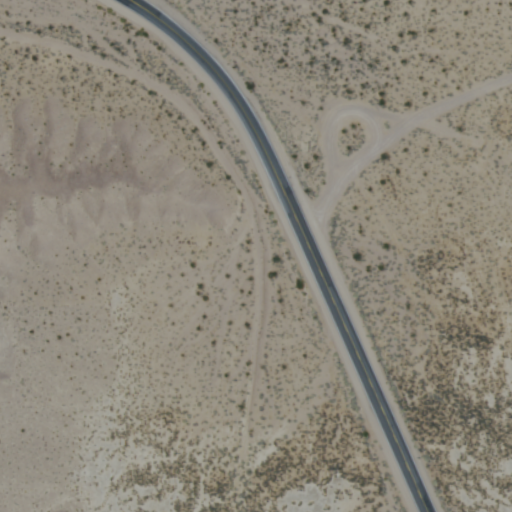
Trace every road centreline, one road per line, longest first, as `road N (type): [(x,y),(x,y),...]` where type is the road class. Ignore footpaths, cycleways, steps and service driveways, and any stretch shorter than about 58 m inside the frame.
road 1 (secondary): [(113,0),(173,32),(259,135),(426,511)]
road 2 (track): [(301,231),(374,146),(366,109),(334,116),(326,142),(342,181)]
road 3 (track): [(374,146),(431,104),(511,78)]
